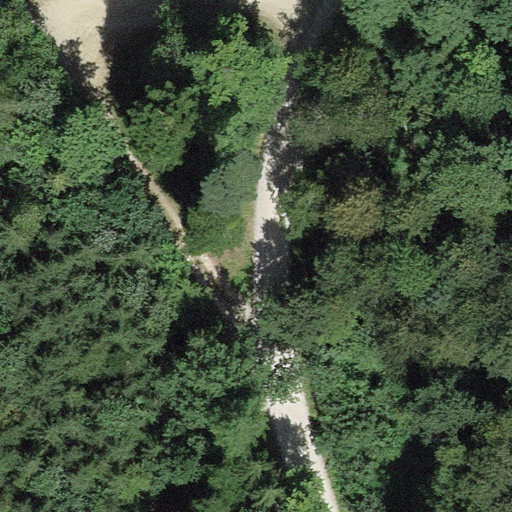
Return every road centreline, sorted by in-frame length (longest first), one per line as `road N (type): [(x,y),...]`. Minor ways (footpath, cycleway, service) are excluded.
road 1 (residential): [(340,0),(290,129),(275,247),(288,394),(330,511)]
road 2 (track): [(288,394),(9,0)]
road 3 (track): [(29,22),(242,0)]
